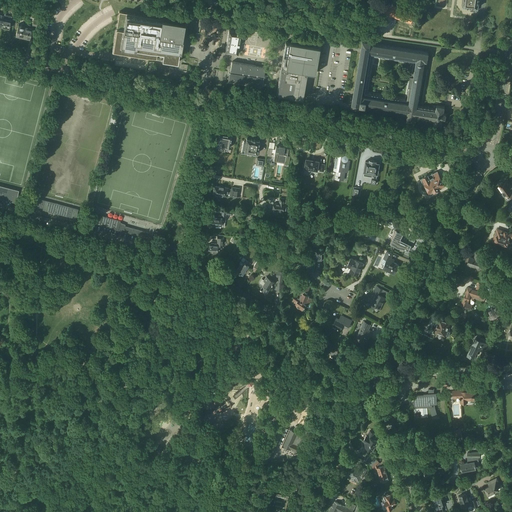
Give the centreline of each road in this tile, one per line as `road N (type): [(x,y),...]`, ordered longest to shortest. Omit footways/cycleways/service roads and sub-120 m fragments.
road 1 (residential): [(454,148),(199,101)]
road 2 (tertiary): [(372,379),(473,184)]
road 3 (residential): [(372,379),(190,261)]
road 4 (residential): [(0,206),(190,261)]
road 5 (tertiary): [(305,511),(372,379)]
road 6 (residential): [(419,511),(372,379)]
road 7 (residential): [(372,379),(511,369)]
road 8 (residential): [(68,70),(199,101)]
road 9 (residential): [(199,101),(68,70)]
